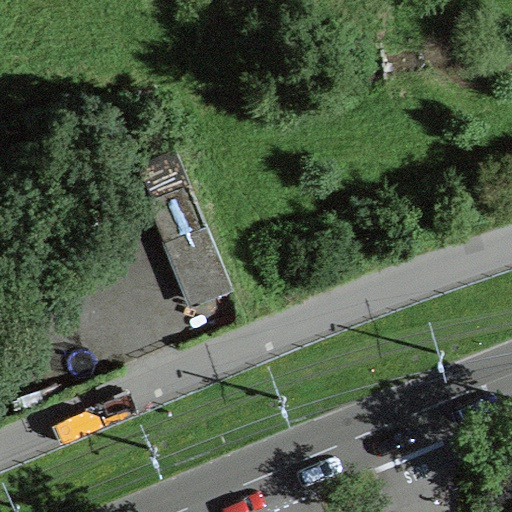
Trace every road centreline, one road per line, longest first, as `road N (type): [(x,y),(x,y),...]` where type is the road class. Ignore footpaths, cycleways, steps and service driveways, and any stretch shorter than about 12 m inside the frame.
road 1 (secondary): [(275,479),(394,432)]
road 2 (secondary): [(394,432),(511,386)]
